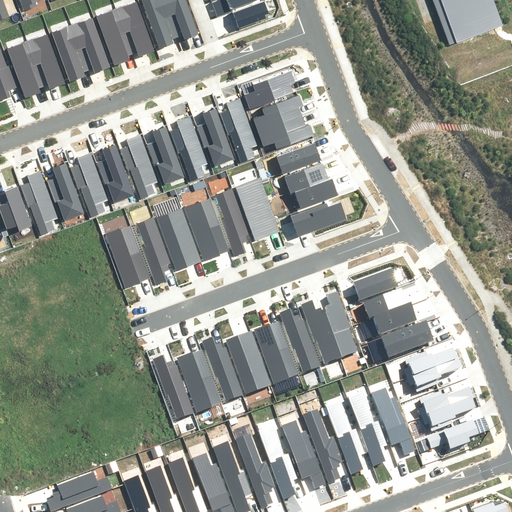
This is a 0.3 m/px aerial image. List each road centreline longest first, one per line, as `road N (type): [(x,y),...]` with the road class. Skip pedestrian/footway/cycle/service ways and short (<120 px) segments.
road 1 (residential): [(411,229),(0,375)]
road 2 (residential): [(220,62),(0,142)]
road 3 (residential): [(314,29),(341,105),(411,229)]
road 4 (residential): [(411,229),(483,339),(511,419)]
